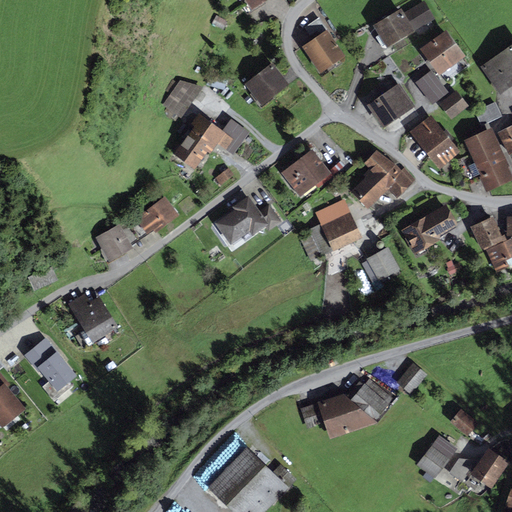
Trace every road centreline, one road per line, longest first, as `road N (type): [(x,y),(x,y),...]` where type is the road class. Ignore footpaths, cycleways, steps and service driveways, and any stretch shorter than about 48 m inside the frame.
road 1 (unclassified): [(159,511),(213,447),(269,401),(369,361),(511,320)]
road 2 (residential): [(332,113),(116,276),(59,292),(0,337)]
road 3 (residential): [(511,204),(433,186),(332,113)]
road 4 (residential): [(332,113),(287,46),(291,17),(307,0)]
